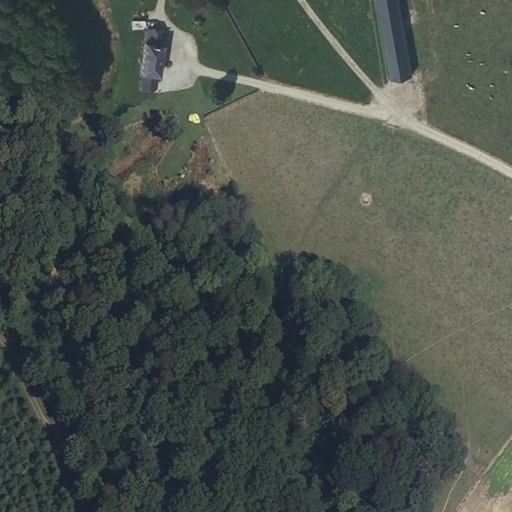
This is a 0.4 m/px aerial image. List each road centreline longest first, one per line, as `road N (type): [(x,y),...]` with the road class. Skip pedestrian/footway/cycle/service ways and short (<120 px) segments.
road 1 (track): [(511,174),(407,124),(186,66)]
road 2 (track): [(0,344),(39,382),(96,511)]
road 3 (track): [(257,511),(279,442),(283,336)]
road 4 (track): [(407,124),(299,0)]
